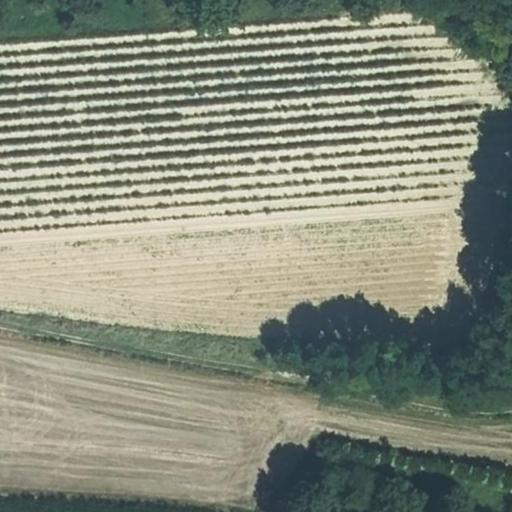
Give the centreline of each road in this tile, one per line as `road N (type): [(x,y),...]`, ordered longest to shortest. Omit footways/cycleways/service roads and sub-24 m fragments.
road 1 (track): [(0,322),(511,408)]
road 2 (track): [(511,80),(416,0)]
